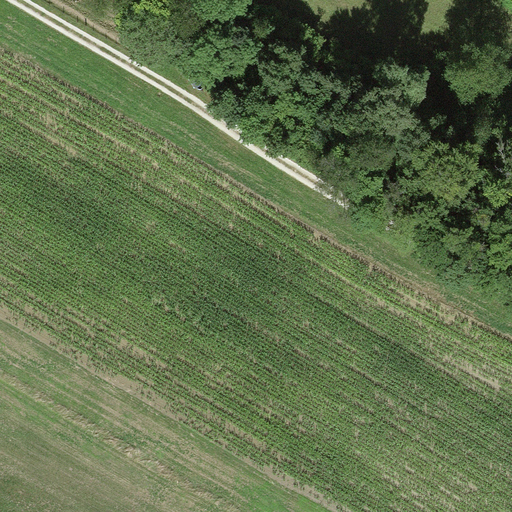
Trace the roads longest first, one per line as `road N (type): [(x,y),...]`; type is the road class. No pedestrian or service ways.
road 1 (track): [(17,0),(351,206),(511,292)]
road 2 (track): [(216,116),(180,65),(108,0)]
